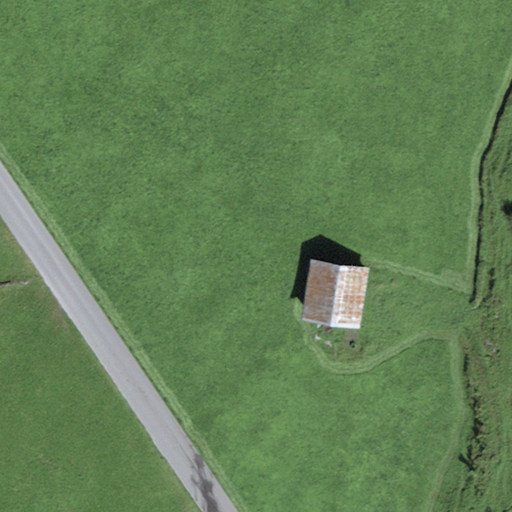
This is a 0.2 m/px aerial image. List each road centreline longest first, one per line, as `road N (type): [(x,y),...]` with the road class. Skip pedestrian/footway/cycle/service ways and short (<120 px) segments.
road 1 (unclassified): [(0,189),(220,511)]
road 2 (track): [(172,441),(301,323)]
